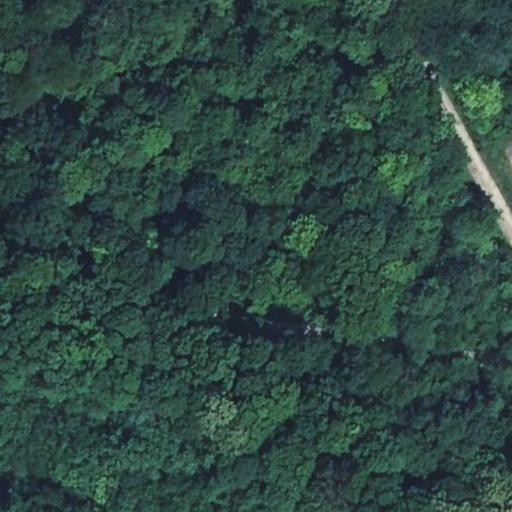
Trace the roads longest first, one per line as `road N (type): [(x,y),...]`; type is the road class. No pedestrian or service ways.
road 1 (track): [(0,288),(511,345)]
road 2 (track): [(511,230),(410,0)]
